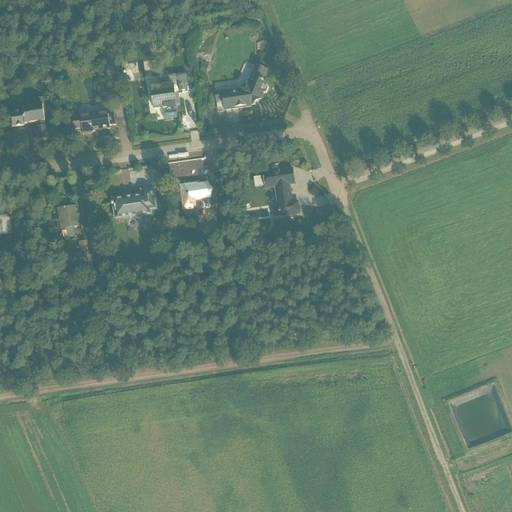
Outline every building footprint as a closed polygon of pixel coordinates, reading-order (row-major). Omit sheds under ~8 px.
[(210,64),(214,51),(197,46),(193,59),(194,59),(194,63),(202,65),(203,62),(210,64)] [(101,55),(108,82),(124,78),(120,62),(116,63),(113,52),(101,55)] [(200,75),(206,76),(209,67),(202,65),(200,75)] [(268,86),(262,83),(266,72),(255,68),(248,85),(247,86),(246,86),(240,91),(238,93),(227,94),(227,93),(216,95),(217,104),(224,103),(225,112),(252,109),(251,103),(255,99),(261,102),(263,96),(267,95),(269,90),(267,87),(268,86)] [(168,111),(176,109),(174,95),(178,94),(178,96),(190,95),(188,82),(177,83),(176,77),(159,80),(160,89),(151,90),(154,111),(168,109),(168,111)] [(101,100),(112,99),(111,91),(105,92),(105,87),(100,88),(101,100)] [(37,143),(50,142),(48,128),(46,129),(43,107),(44,107),(43,100),(33,101),(34,108),(20,110),(21,114),(9,116),(11,130),(23,128),(23,127),(36,125),(37,129),(35,129),(37,143)] [(110,129),(116,128),(114,114),(81,118),(80,113),(72,114),(74,132),(76,132),(77,133),(80,133),(81,131),(82,131),(83,137),(93,135),(93,133),(100,133),(111,132),(110,129)] [(122,186),(131,185),(130,171),(120,172),(122,186)] [(279,219),(300,215),(298,204),(292,205),(291,202),(290,202),(289,194),(290,194),(289,187),(295,186),(292,171),(264,175),(266,192),(275,191),(279,219)] [(212,208),(225,206),(220,176),(208,178),(209,187),(199,188),(199,187),(191,188),(190,186),(180,188),(184,216),(191,215),(190,212),(197,210),(196,203),(210,201),(212,208)] [(152,213),(157,212),(154,192),(142,193),(142,197),(113,202),(113,205),(112,205),(115,222),(135,219),(136,220),(137,221),(138,221),(139,221),(140,221),(141,220),(142,218),(152,217),(152,213)] [(170,205),(178,204),(177,192),(169,193),(170,205)] [(79,217),(78,209),(59,211),(60,222),(57,223),(59,234),(66,234),(67,240),(75,239),(75,230),(81,229),(82,232),(89,231),(87,216),(79,217)] [(0,237),(11,235),(8,218),(0,218),(0,237)] [(154,244),(172,242),(169,219),(157,221),(159,233),(153,233),(154,244)] [(247,252),(262,251),(262,244),(257,244),(256,238),(246,239),(247,252)] [(81,256),(89,254),(88,243),(79,244),(81,256)] [(89,264),(101,263),(99,243),(90,244),(91,257),(87,257),(89,264)] [(15,268),(23,267),(21,249),(13,250),(15,268)]
